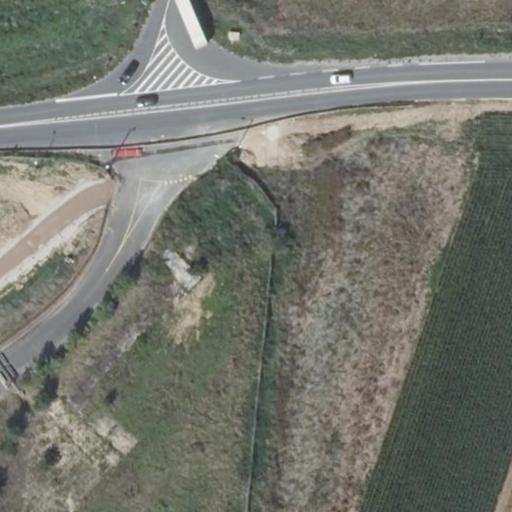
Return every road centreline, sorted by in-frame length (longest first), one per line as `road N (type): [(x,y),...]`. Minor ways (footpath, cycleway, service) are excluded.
road 1 (secondary): [(18,124),(79,129),(399,83)]
road 2 (secondary): [(310,81),(77,107)]
road 3 (unclassified): [(0,268),(81,201),(105,194),(161,201)]
road 4 (unclassified): [(310,81),(237,71),(205,55),(188,33),(182,0)]
road 5 (unclassified): [(167,0),(133,69),(77,107)]
